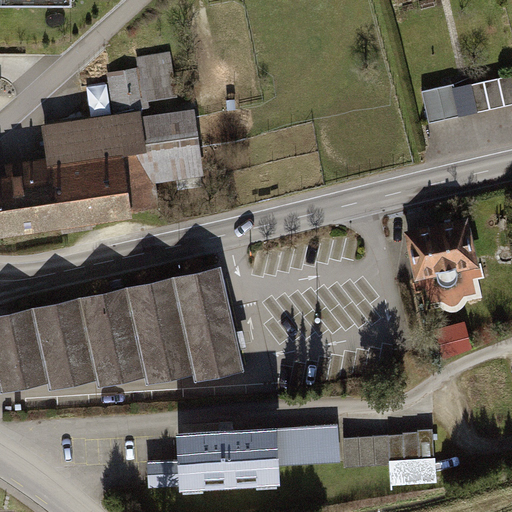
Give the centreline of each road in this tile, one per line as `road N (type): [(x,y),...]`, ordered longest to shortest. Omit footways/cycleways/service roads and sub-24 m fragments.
road 1 (tertiary): [(0,283),(511,164)]
road 2 (residential): [(141,0),(0,126)]
